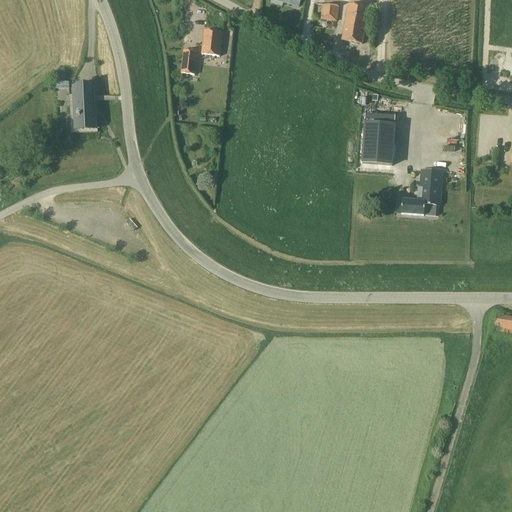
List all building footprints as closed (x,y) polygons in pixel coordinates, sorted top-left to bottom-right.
[(272,0),(298,8),(300,0),(272,0)] [(348,5),(342,40),(362,44),(369,9),(361,8),(348,5)] [(322,6),(320,20),(337,22),(339,8),(322,6)] [(222,34),(204,32),(202,55),(219,57),(222,34)] [(194,76),(197,53),(184,52),(181,74),(194,76)] [(74,99),(75,131),(93,130),(93,122),(96,122),(95,110),(92,110),(91,88),(77,88),(77,99),(74,99)] [(365,120),(363,162),(392,164),(395,122),(365,120)] [(351,148),(360,150),(362,139),(353,137),(351,148)] [(421,171),(418,202),(402,200),(401,214),(424,216),(425,206),(440,207),(442,172),(421,171)] [(511,318),(497,316),(494,334),(511,336),(511,318)]
